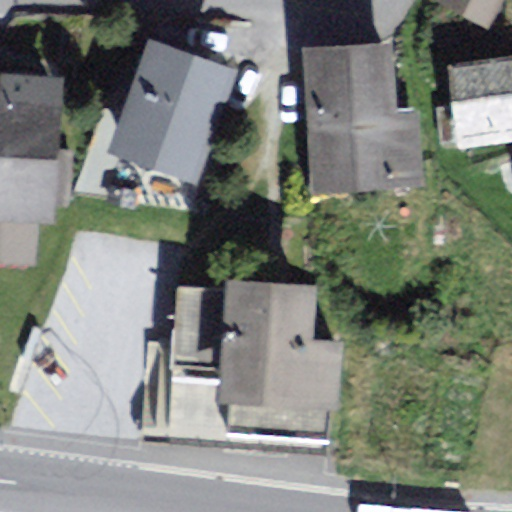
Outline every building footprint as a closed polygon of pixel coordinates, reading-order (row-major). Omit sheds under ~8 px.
[(436,0),(483,24),(495,0),(436,0)] [(235,55),(147,21),(104,131),(192,165),(235,55)] [(385,44),(299,46),(304,184),(419,181),(416,116),(386,117),(385,44)] [(511,52),(455,59),(463,133),(511,127),(511,52)] [(51,77),(0,73),(0,261),(37,263),(51,77)] [(230,283),(179,279),(174,346),(153,345),(147,427),(220,433),(221,423),(322,431),(330,331),(303,329),(307,274),(231,268),(230,283)]
